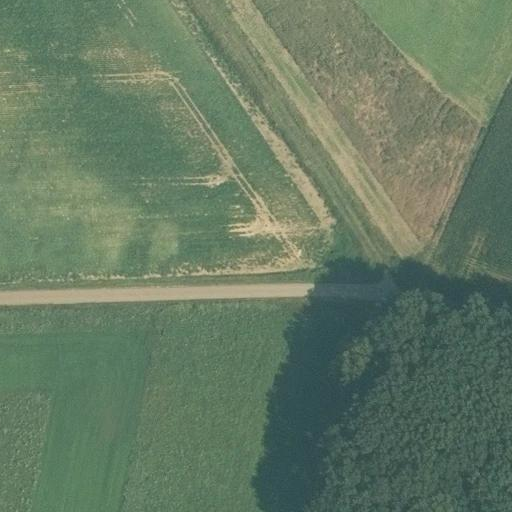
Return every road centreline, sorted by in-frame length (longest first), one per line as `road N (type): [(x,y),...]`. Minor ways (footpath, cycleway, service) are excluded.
road 1 (track): [(335,511),(358,386),(400,295),(196,0)]
road 2 (unclassified): [(511,334),(393,293),(0,299)]
